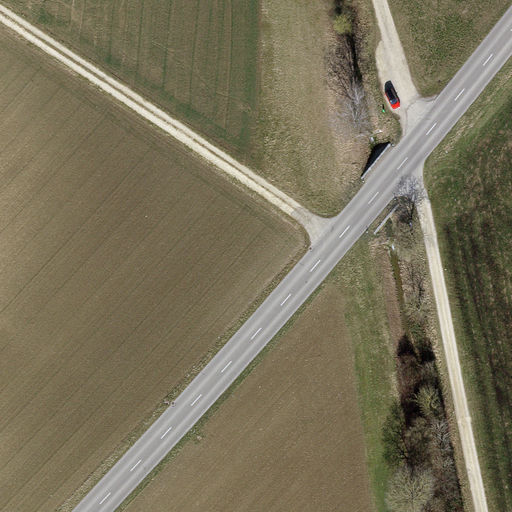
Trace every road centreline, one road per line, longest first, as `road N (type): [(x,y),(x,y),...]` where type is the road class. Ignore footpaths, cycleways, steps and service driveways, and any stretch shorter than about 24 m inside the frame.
road 1 (secondary): [(92,511),(340,238),(511,29)]
road 2 (track): [(340,238),(0,9)]
road 3 (track): [(414,151),(481,511)]
road 4 (track): [(414,151),(379,0)]
